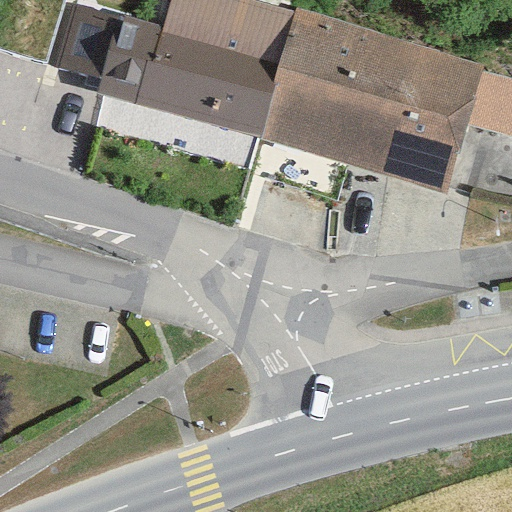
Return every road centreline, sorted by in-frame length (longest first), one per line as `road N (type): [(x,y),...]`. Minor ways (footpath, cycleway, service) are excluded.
road 1 (residential): [(0,177),(165,232),(231,274),(288,331),(344,435)]
road 2 (secondary): [(115,511),(344,435)]
road 3 (secondary): [(344,435),(511,398)]
